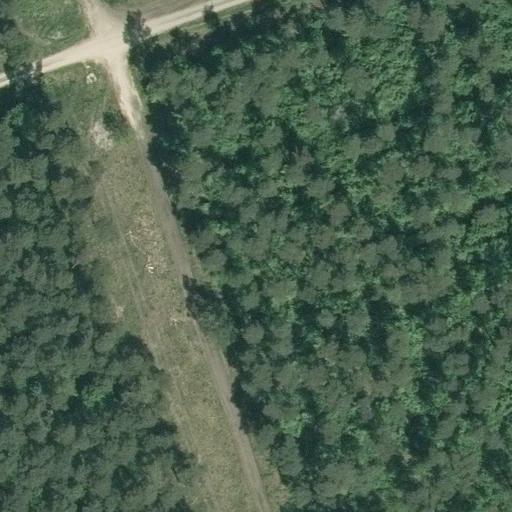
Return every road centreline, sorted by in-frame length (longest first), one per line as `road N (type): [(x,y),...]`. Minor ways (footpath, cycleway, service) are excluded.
road 1 (track): [(261,511),(108,43)]
road 2 (track): [(237,0),(0,80)]
